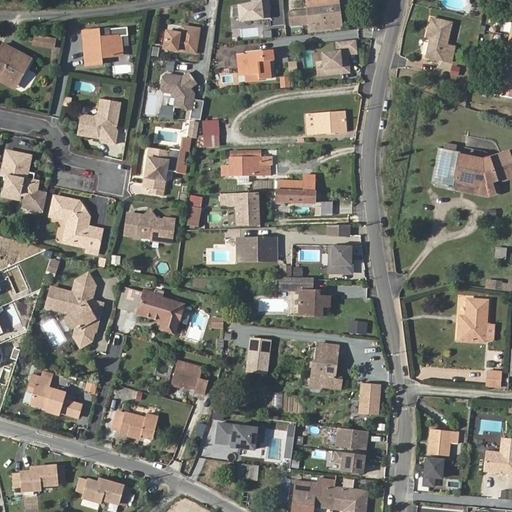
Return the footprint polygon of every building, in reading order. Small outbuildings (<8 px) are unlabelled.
[(260,18),(280,16),(278,0),(258,2),(260,18)] [(310,25),(341,21),(338,0),(306,0),(307,10),(290,12),(290,22),(296,21),(297,26),(310,25)] [(241,5),(242,19),(259,18),(258,4),(241,5)] [(511,6),(503,52),(511,53),(511,6)] [(230,8),(231,20),(238,20),(237,8),(230,8)] [(341,27),(341,21),(310,25),(310,30),(341,27)] [(427,57),(436,60),(443,24),(431,21),(427,36),(432,37),(427,57)] [(443,24),(436,60),(452,63),(456,46),(450,44),(453,27),(443,24)] [(165,33),(163,51),(195,56),(199,31),(181,28),(180,35),(165,33)] [(87,67),(103,65),(102,60),(123,58),(120,37),(99,39),(98,32),(82,34),(87,67)] [(34,35),(33,45),(54,49),(56,39),(34,35)] [(357,53),(355,40),(337,42),(338,52),(323,53),(324,62),(325,75),(350,72),(348,54),(357,53)] [(24,69),(28,70),(33,61),(5,45),(0,53),(0,80),(13,88),(24,69)] [(260,75),(261,80),(270,79),(268,62),(273,61),(271,50),(261,51),(262,55),(239,57),(241,77),(248,76),(260,75)] [(511,54),(500,52),(492,98),(511,101),(511,54)] [(459,77),(461,70),(454,68),(452,75),(459,77)] [(17,90),(28,70),(24,69),(13,88),(17,90)] [(187,72),(181,76),(166,74),(162,77),(160,88),(163,92),(171,93),(175,98),(174,106),(191,109),(193,100),(193,94),(189,88),(195,83),(187,72)] [(198,117),(200,101),(193,100),(191,109),(190,116),(198,117)] [(200,120),(203,102),(200,101),(198,117),(190,116),(189,120),(200,120)] [(94,136),(93,140),(96,140),(101,145),(115,148),(117,134),(114,130),(118,106),(100,103),(98,116),(93,119),(82,117),(78,136),(88,139),(91,136),(94,136)] [(347,113),(317,115),(318,135),(330,134),(329,130),(338,130),(338,134),(348,133),(347,113)] [(317,115),(308,115),(309,136),(318,135),(317,115)] [(202,122),(204,148),(219,146),(217,121),(202,122)] [(199,123),(191,122),(188,138),(197,139),(199,123)] [(161,196),(161,193),(168,154),(148,151),(142,189),(146,190),(145,193),(161,196)] [(453,182),(457,154),(443,151),(436,178),(453,182)] [(21,175),(25,175),(28,157),(5,153),(2,169),(7,170),(6,178),(3,193),(18,196),(34,199),(37,183),(24,180),(20,180),(21,175)] [(454,182),(461,158),(461,155),(457,154),(453,182),(454,182)] [(511,161),(510,155),(499,159),(495,185),(506,185),(511,182),(511,161)] [(271,156),(262,157),(263,164),(270,165),(272,164),(271,156)] [(262,157),(261,157),(230,157),(231,176),(270,175),(270,165),(263,164),(262,157)] [(471,191),(476,162),(461,158),(454,182),(458,187),(471,191)] [(485,164),(476,162),(471,191),(473,191),(475,199),(488,203),(492,202),(493,198),(495,187),(494,185),(495,185),(499,159),(485,164)] [(279,180),(279,190),(315,192),(316,183),(315,176),(304,176),(303,182),(279,180)] [(470,198),(471,191),(458,187),(456,194),(470,198)] [(276,190),(276,192),(276,202),(315,204),(315,192),(279,190),(276,190)] [(186,204),(187,193),(180,192),(178,203),(186,204)] [(259,193),(220,194),(221,206),(235,206),(237,225),(261,224),(259,193)] [(193,205),(201,205),(201,197),(193,196),(193,205)] [(82,207),(57,202),(52,222),(70,227),(65,245),(89,251),(88,256),(98,258),(99,254),(103,235),(86,231),(89,220),(82,207)] [(201,209),(191,208),(188,224),(198,226),(201,209)] [(122,234),(130,236),(134,215),(126,214),(122,234)] [(134,215),(130,236),(148,239),(147,240),(170,244),(174,219),(164,218),(163,220),(152,219),(149,214),(144,217),(134,215)] [(349,236),(349,225),(328,226),(328,237),(349,236)] [(238,239),(238,261),(274,261),(274,239),(238,239)] [(352,274),(352,259),(350,259),(350,254),(350,246),(329,246),(329,273),(352,274)] [(506,249),(496,248),(495,259),(505,260),(506,249)] [(120,265),(121,256),(113,255),(113,264),(120,265)] [(61,265),(52,262),(50,269),(58,272),(61,265)] [(282,269),(281,279),(312,281),(312,268),(309,267),(309,271),(282,269)] [(511,290),(511,274),(510,274),(509,281),(486,279),(486,287),(511,290)] [(87,275),(75,281),(93,285),(87,275)] [(312,281),(281,279),(281,290),(300,290),(299,316),(322,318),(323,307),(328,308),(329,298),(323,298),(318,297),(319,292),(312,292),(312,281)] [(92,331),(94,323),(96,324),(101,304),(89,301),(93,285),(75,281),(72,294),(50,288),(45,308),(66,314),(67,316),(75,327),(78,332),(73,336),(80,346),(90,340),(92,331)] [(136,312),(141,292),(121,287),(116,307),(136,312)] [(174,331),(182,304),(160,297),(161,294),(141,290),(141,292),(136,312),(161,319),(159,327),(174,331)] [(475,301),(472,317),(471,323),(463,323),(462,342),(488,344),(492,303),(475,301)] [(75,327),(67,316),(62,319),(69,330),(75,327)] [(223,328),(223,319),(212,319),(212,328),(223,328)] [(362,335),(363,324),(354,322),(352,334),(362,335)] [(273,340),(250,337),(245,373),(268,376),(273,340)] [(338,346),(317,344),(313,377),(308,377),(307,384),(311,390),(321,391),(324,389),(340,391),(341,381),(341,378),(334,377),(338,346)] [(293,358),(291,367),(304,369),(306,361),(293,358)] [(173,381),(190,386),(193,387),(192,391),(200,394),(204,380),(197,378),(200,367),(179,362),(173,381)] [(501,373),(489,371),(487,388),(500,388),(501,373)] [(44,373),(42,380),(50,382),(52,375),(44,373)] [(32,406),(51,410),(61,412),(80,417),(83,405),(64,400),(65,394),(48,390),(50,382),(42,380),(31,377),(30,385),(37,387),(35,393),(32,406)] [(188,390),(190,386),(173,381),(172,385),(188,390)] [(96,385),(87,382),(85,389),(94,392),(96,385)] [(382,384),(359,383),(357,414),(380,415),(382,384)] [(28,392),(35,393),(37,387),(30,385),(28,392)] [(111,430),(120,432),(126,413),(116,410),(111,430)] [(223,420),(225,413),(214,411),(213,418),(223,420)] [(142,434),(153,437),(159,417),(146,414),(145,418),(126,413),(120,432),(141,438),(142,434)] [(196,434),(203,437),(207,425),(200,423),(196,434)] [(256,442),(257,438),(264,439),(265,431),(219,425),(217,444),(232,446),(238,447),(238,449),(255,451),(256,442)] [(287,438),(292,439),(294,427),(287,426),(285,438),(287,438)] [(365,450),(368,431),(338,427),(336,446),(365,450)] [(449,442),(449,433),(429,432),(428,454),(448,455),(449,442)] [(459,433),(449,433),(449,442),(458,443),(459,433)] [(287,438),(284,458),(289,458),(292,439),(287,438)] [(480,455),(478,472),(501,475),(501,478),(510,479),(511,466),(511,440),(496,439),(494,456),(480,455)] [(365,455),(336,451),(334,462),(342,463),(341,471),(363,473),(365,455)] [(442,457),(424,456),(423,484),(433,484),(433,476),(440,476),(442,457)] [(198,458),(193,476),(199,478),(204,459),(198,458)] [(257,480),(258,466),(239,464),(238,478),(257,480)] [(59,466),(43,467),(44,471),(45,485),(68,483),(67,469),(59,469),(59,466)] [(45,485),(44,471),(35,472),(18,473),(19,487),(26,487),(26,491),(45,489),(45,485)] [(104,497),(108,484),(101,482),(82,477),(78,491),(85,493),(84,496),(102,501),(104,497)] [(319,478),(318,486),(334,488),(335,480),(319,478)] [(124,485),(109,480),(108,484),(104,497),(126,504),(130,490),(124,488),(124,485)] [(332,505),(334,488),(318,486),(295,484),(291,511),(311,511),(312,507),(319,508),(320,503),(332,505)] [(364,511),(366,492),(334,488),(332,505),(344,506),(344,510),(343,511),(364,511)] [(82,505),(117,511),(118,505),(83,499),(82,505)]
